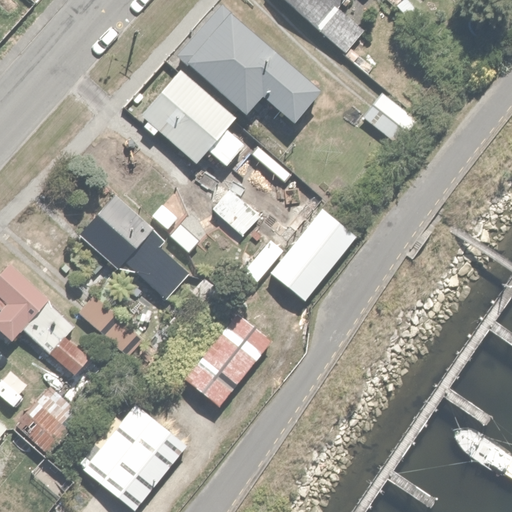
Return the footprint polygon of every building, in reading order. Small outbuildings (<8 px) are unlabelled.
[(285,0),(342,52),(364,28),(336,3),(339,0),(285,0)] [(293,118),(319,86),(216,2),(175,53),(246,111),(261,92),(293,118)] [(236,114),(179,63),(138,107),(148,116),(142,122),(154,133),(160,127),(193,157),(205,144),(223,160),(243,138),(227,124),(236,114)] [(380,90),(362,115),(398,142),(416,117),(380,90)] [(244,199),(227,186),(211,206),(227,219),(244,199)] [(165,235),(111,188),(77,229),(125,270),(128,266),(167,299),(191,271),(158,243),(165,235)] [(304,299),(356,234),(321,205),(268,270),(304,299)] [(76,324),(6,256),(0,262),(0,328),(9,337),(20,325),(70,373),(93,349),(72,329),(76,324)] [(181,373),(219,403),(271,336),(233,306),(181,373)] [(48,384),(13,423),(39,446),(74,407),(48,384)] [(80,458),(135,507),(191,445),(136,396),(80,458)] [(0,434),(9,425),(0,417),(0,434)]
